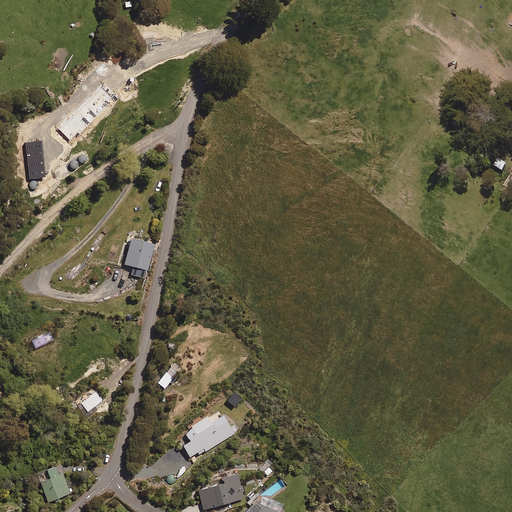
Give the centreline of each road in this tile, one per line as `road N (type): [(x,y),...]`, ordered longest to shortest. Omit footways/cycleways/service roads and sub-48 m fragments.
road 1 (residential): [(187,123),(145,342),(109,475)]
road 2 (residential): [(187,123),(88,180),(0,268)]
road 3 (residential): [(256,0),(212,58),(187,123)]
